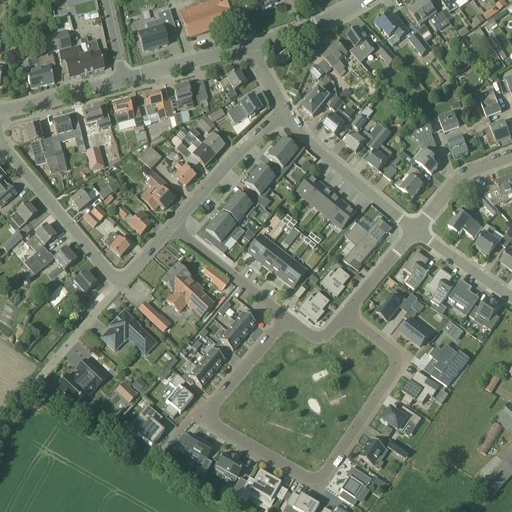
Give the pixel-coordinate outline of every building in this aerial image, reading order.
[(225,27),(240,22),(233,3),(223,6),(220,0),(218,0),(180,14),(182,22),(188,40),(225,27)] [(253,0),(254,1),(256,1),(261,11),(276,3),(274,0),(253,0)] [(417,6),(428,22),(435,32),(441,28),(439,26),(446,20),(440,12),(432,0),(422,0),(423,2),(417,6)] [(432,0),(440,12),(445,8),(449,15),(458,8),(455,4),(451,0),(432,0)] [(502,0),(495,5),(499,11),(507,5),(503,0),(502,0)] [(418,35),(420,37),(428,32),(424,25),(428,22),(417,6),(413,9),(410,5),(400,12),(413,27),(418,35)] [(493,7),(483,15),(487,21),(497,13),(493,7)] [(153,51),(157,49),(157,50),(159,49),(167,46),(164,37),(176,33),(169,11),(157,15),(159,21),(145,25),(148,33),(137,36),(143,54),(151,51),(151,52),(153,51)] [(397,19),(396,20),(395,21),(391,15),(385,20),(383,18),(374,25),(381,34),(382,32),(389,40),(395,36),(400,42),(409,35),(397,19)] [(472,20),(476,27),(484,22),(480,15),(472,20)] [(55,29),(58,52),(71,48),(67,32),(72,31),(69,17),(54,21),(56,29),(55,29)] [(461,38),(468,33),(465,28),(458,33),(461,38)] [(48,55),(51,54),(58,52),(55,29),(50,30),(52,37),(43,39),(48,55)] [(368,52),(373,49),(374,49),(364,34),(363,36),(358,29),(347,37),(355,49),(349,53),(358,63),(364,58),(362,55),(368,51),(368,52)] [(421,58),(431,51),(426,44),(420,37),(418,35),(409,42),(421,58)] [(96,42),(88,44),(86,38),(80,40),(84,58),(80,59),(85,76),(104,71),(96,42)] [(464,39),(456,44),(462,54),(471,48),(466,40),(466,41),(464,39)] [(340,63),(346,56),(347,55),(337,43),(321,58),(332,69),(333,69),(341,78),(346,73),(343,70),(345,68),(340,63)] [(85,76),(80,59),(77,48),(58,53),(60,65),(64,64),(69,80),(80,77),(81,77),(85,76)] [(397,60),(385,48),(378,54),(389,67),(397,60)] [(285,53),(286,53),(285,52),(284,53),(284,52),(283,52),(284,53),(282,55),(281,54),(281,55),(279,57),(278,56),(278,57),(278,60),(277,60),(277,61),(278,61),(280,63),(279,64),(280,64),(280,63),(283,64),(284,64),(284,63),(286,62),(286,63),(287,62),(286,62),(289,60),(289,61),(290,60),(289,60),(290,59),(290,58),(289,59),(285,53)] [(37,60),(45,87),(54,85),(49,68),(55,67),(52,56),(37,60)] [(45,87),(37,60),(23,63),(26,74),(30,91),(45,87)] [(293,88),(304,93),(308,83),(312,85),(317,73),(302,67),(293,88)] [(219,84),(228,101),(236,96),(234,92),(245,85),(238,73),(219,84)] [(197,94),(200,103),(206,101),(208,101),(203,82),(195,84),(197,94)] [(191,99),(187,86),(173,90),(176,99),(169,100),(172,110),(178,109),(177,103),(184,101),(187,110),(193,108),(190,99),(191,99)] [(336,89),(331,96),(329,98),(319,90),(316,94),(312,90),(304,101),(308,104),(303,110),(313,119),(325,105),(330,109),(339,97),(336,89)] [(478,96),(486,118),(486,119),(488,118),(500,113),(501,114),(492,91),(483,94),(478,96)] [(159,122),(169,119),(173,118),(172,116),(173,116),(169,100),(161,102),(159,95),(143,99),(148,117),(157,115),(159,122)] [(403,105),(409,113),(423,103),(417,95),(403,105)] [(233,110),(241,123),(250,117),(251,119),(255,117),(254,115),(261,111),(253,98),(233,110)] [(346,128),(351,122),(338,111),(344,104),(337,99),(330,109),(335,113),(324,128),(334,136),(335,137),(344,126),(346,128)] [(206,101),(200,103),(202,113),(208,111),(207,107),(206,101)] [(133,121),(133,118),(131,114),(132,113),(129,102),(113,106),(118,126),(133,121)] [(362,115),(366,118),(371,112),(367,108),(362,115)] [(224,115),(220,109),(208,117),(212,123),(224,115)] [(99,110),(83,114),(86,126),(97,123),(99,131),(104,130),(102,122),(99,110)] [(438,119),(443,131),(444,135),(445,135),(444,134),(457,129),(459,128),(453,113),(438,119)] [(173,116),(172,116),(173,118),(175,127),(176,127),(183,125),(180,114),(173,116)] [(471,118),(472,123),(475,129),(490,123),(488,118),(486,119),(486,118),(483,119),(481,114),(471,118)] [(140,116),(133,118),(133,121),(136,130),(143,128),(140,116)] [(207,134),(214,127),(205,117),(197,124),(207,134)] [(358,131),(365,123),(359,117),(352,126),(358,131)] [(81,135),(78,123),(69,125),(67,118),(53,122),(57,137),(58,137),(59,144),(69,142),(81,139),(80,135),(81,135)] [(145,130),(148,142),(152,141),(149,128),(149,129),(149,126),(151,126),(149,120),(143,121),(144,127),(144,130),(145,130)] [(431,150),(436,148),(431,135),(427,123),(420,129),(407,134),(424,148),(421,150),(424,153),(416,164),(431,177),(437,169),(431,164),(434,160),(429,156),(432,153),(431,150)] [(457,129),(459,135),(475,129),(472,123),(459,128),(457,129)] [(490,129),(492,128),(490,123),(475,129),(477,134),(490,129)] [(496,144),(504,141),(510,139),(505,123),(504,123),(504,124),(492,128),(490,129),(496,144)] [(26,129),(33,158),(46,154),(42,140),(43,139),(42,135),(41,135),(38,126),(26,129)] [(459,135),(461,140),(463,139),(477,134),(475,129),(459,135)] [(107,147),(115,146),(113,130),(104,132),(107,147)] [(189,134),(196,141),(200,137),(193,130),(189,134)] [(384,130),(380,135),(369,148),(375,153),(367,163),(378,172),(387,162),(386,162),(392,155),(381,146),(390,135),(384,130)] [(179,132),(170,143),(177,148),(185,137),(179,132)] [(81,134),(84,150),(93,149),(90,133),(81,134)] [(368,147),(374,140),(365,133),(359,140),(353,135),(345,145),(356,154),(364,144),(368,147)] [(196,141),(189,134),(185,139),(191,145),(196,141)] [(214,158),(224,148),(212,137),(204,145),(200,142),(198,143),(214,158)] [(463,139),(461,140),(448,144),(454,160),(468,154),(463,139)] [(196,141),(191,145),(198,152),(193,157),(204,168),(214,158),(198,143),(196,141)] [(275,150),(293,165),(304,151),(295,143),(291,148),(282,141),(275,150)] [(181,145),(176,150),(186,159),(190,154),(181,145)] [(144,165),(150,170),(161,159),(149,148),(142,156),(139,160),(144,165)] [(98,149),(85,153),(91,172),(103,169),(98,149)] [(281,178),(293,165),(275,150),(267,159),(276,166),(272,171),(281,178)] [(136,151),(132,153),(139,160),(142,156),(136,151)] [(66,171),(62,155),(62,153),(55,154),(59,173),(66,171)] [(59,173),(55,154),(44,157),(47,169),(49,169),(51,175),(59,173)] [(398,157),(389,169),(383,176),(389,181),(396,172),(395,171),(397,168),(395,167),(401,160),(398,157)] [(305,173),(310,166),(305,162),(300,169),(305,173)] [(175,178),(186,188),(195,179),(184,168),(184,169),(179,164),(175,168),(180,173),(175,178)] [(168,186),(150,170),(144,165),(139,171),(149,180),(146,184),(151,189),(141,199),(153,211),(158,206),(164,212),(173,201),(163,191),(168,186)] [(269,175),(260,168),(252,177),(267,189),(274,181),(277,184),(281,178),(272,171),(269,175)] [(397,179),(393,184),(401,191),(412,200),(423,187),(418,183),(423,178),(412,168),(407,174),(411,178),(405,185),(397,179)] [(2,182),(6,179),(0,172),(0,208),(0,209),(16,196),(8,187),(7,188),(2,182)] [(270,191),(267,189),(252,177),(244,186),(259,198),(262,201),(270,191)] [(296,193),(307,203),(321,187),(309,177),(296,193)] [(496,186),(479,192),(494,208),(511,200),(511,192),(507,180),(495,184),(496,186)] [(108,189),(107,187),(98,195),(104,201),(119,186),(115,182),(108,189)] [(85,198),(94,191),(90,186),(81,194),(81,193),(70,203),(78,213),(90,204),(85,198)] [(332,196),(321,187),(307,203),(319,212),(332,196)] [(494,208),(479,192),(478,191),(478,192),(474,196),(473,196),(494,218),(499,213),(494,208)] [(229,204),(244,217),(247,219),(258,206),(249,198),(246,203),(237,195),(229,204)] [(330,221),(343,205),(332,196),(319,212),(330,221)] [(6,223),(15,234),(37,216),(27,204),(6,223)] [(229,204),(222,213),(236,226),(244,217),(229,204)] [(355,215),(343,205),(330,221),(341,231),(355,215)] [(90,211),(83,219),(94,229),(106,216),(97,207),(91,213),(90,211)] [(141,214),(135,220),(121,207),(115,214),(141,237),(150,226),(145,221),(147,219),(141,214)] [(480,228),(467,219),(459,213),(460,213),(459,212),(455,218),(454,217),(454,219),(455,220),(452,224),(449,228),(448,228),(459,236),(459,237),(464,229),(467,231),(465,234),(472,239),(480,228)] [(235,228),(220,215),(213,224),(230,239),(237,231),(234,228),(235,228)] [(380,230),(384,224),(379,219),(367,234),(356,225),(350,232),(373,251),(386,235),(380,230)] [(223,248),(230,239),(213,224),(205,233),(215,241),(211,247),(223,256),(227,251),(223,248)] [(46,227),(35,236),(28,242),(25,245),(28,250),(30,248),(35,255),(44,247),(44,248),(56,238),(46,227)] [(487,258),(488,256),(489,257),(498,244),(490,239),(496,232),(490,228),(476,248),(483,253),(481,255),(487,258)] [(249,236),(252,239),(257,233),(253,230),(249,236)] [(355,248),(343,262),(349,267),(353,262),(359,267),(373,251),(350,232),(344,239),(355,248)] [(2,248),(7,253),(22,239),(17,234),(2,248)] [(113,234),(103,245),(120,259),(129,249),(113,234)] [(258,262),(271,246),(260,237),(247,253),(258,262)] [(270,271),(283,255),(271,246),(258,262),(270,271)] [(511,248),(501,265),(511,272),(511,248)] [(56,278),(57,278),(64,272),(76,262),(66,250),(54,260),(60,267),(52,273),(56,278)] [(405,285),(414,291),(429,271),(424,267),(427,262),(416,253),(403,270),(411,277),(405,285)] [(281,280),(294,264),(283,255),(270,271),(281,280)] [(23,265),(29,271),(38,263),(33,257),(23,265)] [(29,271),(34,277),(43,269),(38,263),(29,271)] [(281,280),(293,289),(306,273),(294,264),(281,280)] [(213,306),(199,293),(202,290),(190,278),(177,266),(170,273),(176,279),(183,286),(182,286),(208,311),(213,306)] [(338,292),(350,279),(339,269),(330,280),(326,277),(320,285),(337,299),(341,294),(338,292)] [(26,274),(22,277),(23,278),(24,280),(27,283),(34,277),(29,271),(25,274),(26,274)] [(452,279),(440,271),(429,286),(438,292),(431,303),(433,304),(439,308),(441,306),(453,288),(448,284),(452,279)] [(85,273),(75,282),(71,276),(69,278),(47,298),(55,308),(68,296),(72,296),(73,298),(77,302),(96,285),(85,273)] [(176,279),(170,273),(161,282),(173,294),(166,302),(179,314),(186,306),(200,319),(208,311),(182,286),(183,286),(176,279)] [(226,283),(215,275),(210,281),(209,283),(220,291),(226,283)] [(312,276),(309,280),(314,285),(318,281),(312,276)] [(467,292),(470,288),(461,281),(448,300),(455,304),(456,303),(466,310),(462,316),(466,318),(479,300),(469,293),(467,292)] [(293,297),(298,301),(305,292),(301,288),(300,289),(293,297)] [(318,316),(329,303),(318,294),(309,305),(306,302),(299,309),(316,323),(320,318),(318,316)] [(411,295),(402,308),(400,306),(399,308),(407,314),(411,309),(418,301),(411,295)] [(376,314),(387,323),(399,308),(400,306),(389,297),(376,314)] [(487,322),(483,328),(491,333),(499,320),(494,316),(499,308),(487,299),(479,311),(475,308),(469,318),(474,321),(478,316),(487,322)] [(145,303),(138,310),(158,329),(165,322),(159,317),(145,303)] [(433,304),(430,309),(436,313),(439,308),(433,304)] [(447,310),(441,306),(439,308),(436,313),(442,317),(447,310)] [(401,334),(420,348),(430,335),(412,321),(417,314),(411,309),(407,314),(403,319),(409,323),(401,334)] [(139,328),(124,313),(109,329),(110,330),(101,340),(114,353),(124,343),(124,344),(132,336),(149,352),(156,345),(139,328)] [(235,323),(248,334),(256,325),(243,314),(235,323)] [(235,323),(227,332),(240,343),(248,334),(235,323)] [(25,330),(24,329),(23,331),(18,329),(14,338),(20,339),(21,340),(25,330)] [(25,330),(21,340),(32,348),(38,340),(25,330)] [(240,343),(227,332),(219,341),(232,353),(240,343)] [(481,334),(477,340),(482,344),(487,338),(481,334)] [(447,388),(469,360),(459,352),(456,355),(445,346),(441,351),(436,348),(429,357),(434,361),(433,361),(438,365),(434,370),(436,371),(431,378),(447,388)] [(204,360),(217,371),(225,362),(211,350),(204,360)] [(174,360),(167,368),(170,370),(177,362),(174,360)] [(209,380),(217,371),(204,360),(196,369),(209,380)] [(78,373),(71,380),(67,376),(54,389),(61,395),(60,397),(65,402),(67,400),(74,407),(85,396),(82,393),(89,386),(92,388),(102,377),(85,361),(76,371),(78,373)] [(184,375),(194,383),(201,389),(209,380),(196,369),(192,366),(184,375)] [(167,368),(158,379),(163,383),(172,372),(170,370),(167,368)] [(501,378),(491,372),(481,388),(480,388),(439,457),(460,470),(501,400),(492,394),(501,378)] [(415,402),(422,392),(432,399),(439,388),(420,375),(413,385),(409,383),(402,394),(406,396),(402,402),(410,407),(413,401),(415,402)] [(178,414),(179,415),(192,399),(180,389),(185,384),(176,376),(169,385),(176,390),(165,403),(169,406),(163,412),(172,420),(178,414)] [(138,379),(132,386),(140,393),(146,385),(138,379)] [(114,391),(128,405),(137,396),(124,382),(114,391)] [(511,436),(511,405),(510,404),(495,420),(511,436)] [(137,436),(151,448),(164,433),(156,426),(162,419),(147,407),(138,417),(146,425),(137,436)] [(409,412),(404,419),(391,410),(388,414),(387,413),(382,419),(384,420),(383,422),(402,435),(410,424),(416,428),(421,421),(409,412)] [(492,424),(479,452),(488,456),(501,428),(492,424)] [(206,461),(214,447),(193,436),(185,449),(205,461),(206,461)] [(370,441),(358,459),(371,468),(376,461),(380,463),(388,452),(370,441)] [(402,450),(388,441),(384,448),(398,456),(402,450)] [(224,478),(234,484),(243,467),(238,464),(239,461),(230,457),(229,459),(223,455),(216,468),(226,474),(224,478)] [(496,492),(511,475),(511,455),(486,482),(496,492)] [(206,461),(205,461),(199,472),(205,475),(211,464),(206,461)] [(362,488),(364,489),(365,490),(370,482),(364,478),(354,471),(351,469),(348,475),(350,477),(348,480),(340,491),(342,493),(338,499),(353,508),(357,502),(356,501),(354,500),(362,488)] [(287,492),(286,494),(278,489),(280,485),(270,479),(270,478),(269,479),(259,474),(254,482),(249,480),(249,479),(246,484),(239,496),(238,498),(238,499),(243,490),(269,504),(271,500),(274,497),(281,501),(282,502),(283,499),(287,493),(287,492)] [(239,496),(246,484),(240,480),(233,492),(239,496)] [(287,493),(283,499),(288,502),(291,496),(287,493)] [(285,506),(286,507),(292,510),(294,511),(315,511),(318,507),(300,497),(299,498),(292,494),(291,496),(288,502),(285,506)]
